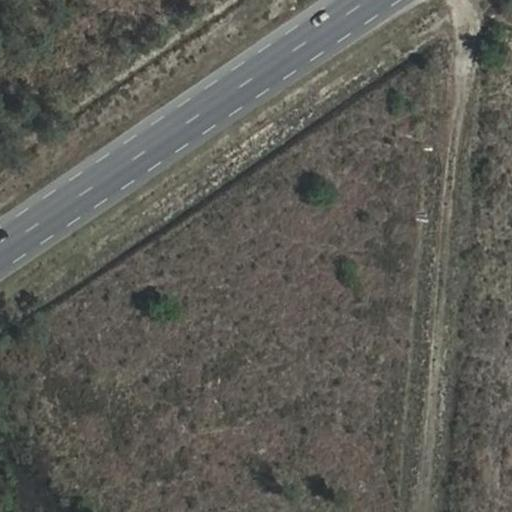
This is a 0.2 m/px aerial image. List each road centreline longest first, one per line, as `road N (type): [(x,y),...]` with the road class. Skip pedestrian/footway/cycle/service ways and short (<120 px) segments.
road 1 (track): [(459,0),(424,511)]
road 2 (secondary): [(0,250),(369,0)]
